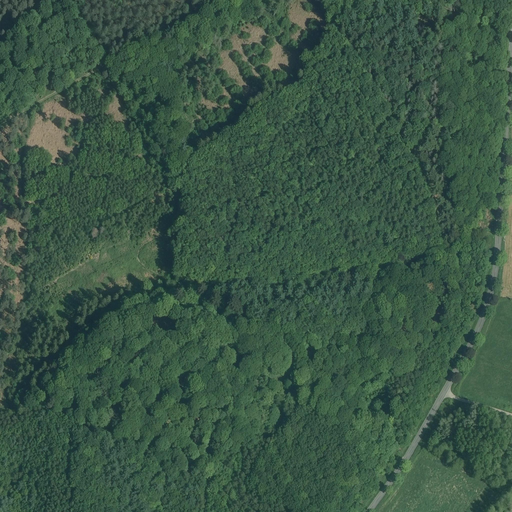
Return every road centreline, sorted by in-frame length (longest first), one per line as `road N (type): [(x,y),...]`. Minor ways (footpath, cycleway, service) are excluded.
road 1 (secondary): [(369,511),(487,306),(511,58)]
road 2 (track): [(166,290),(382,273),(499,229)]
road 3 (track): [(215,0),(30,108)]
road 4 (track): [(9,407),(36,390),(65,346),(99,315),(166,290)]
road 5 (track): [(161,173),(70,0)]
road 6 (track): [(28,243),(23,154),(30,108)]
